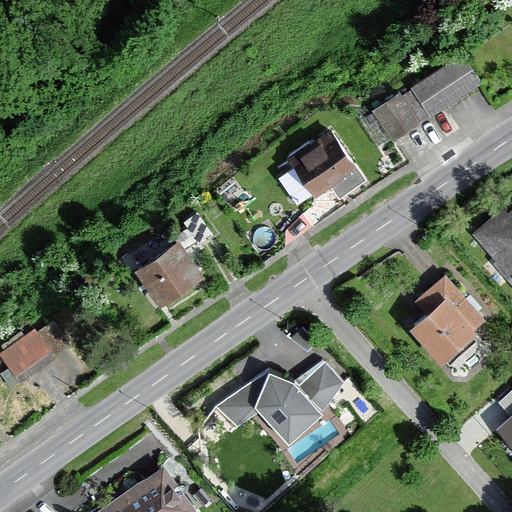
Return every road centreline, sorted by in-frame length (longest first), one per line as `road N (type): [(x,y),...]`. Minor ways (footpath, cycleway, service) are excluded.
road 1 (tertiary): [(0,494),(511,136)]
road 2 (residential): [(116,0),(0,88)]
